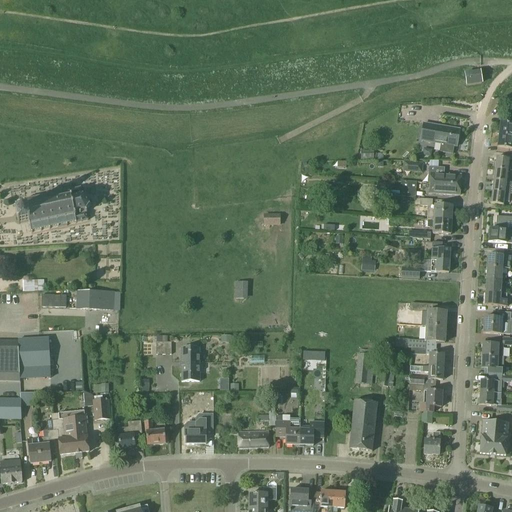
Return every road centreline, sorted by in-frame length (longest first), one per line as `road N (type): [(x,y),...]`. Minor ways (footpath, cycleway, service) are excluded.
road 1 (unclassified): [(0,89),(185,109),(353,87),(460,62),(511,62)]
road 2 (residential): [(456,481),(481,114),(511,68)]
road 3 (residential): [(230,464),(338,465),(456,481)]
road 4 (residential): [(0,504),(163,464)]
